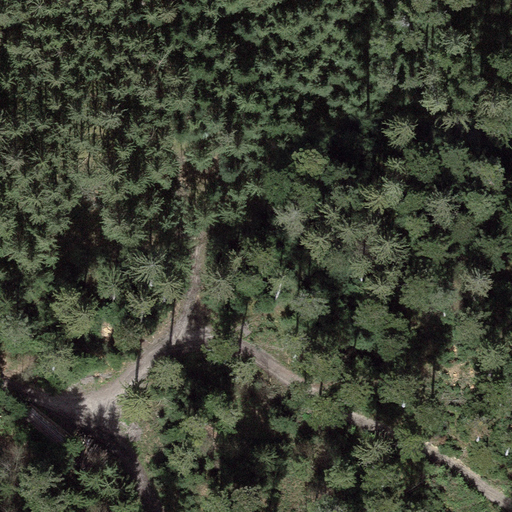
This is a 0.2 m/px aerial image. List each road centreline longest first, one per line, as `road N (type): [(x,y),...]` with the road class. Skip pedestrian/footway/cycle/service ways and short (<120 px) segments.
road 1 (track): [(511,501),(424,438),(341,406),(235,345),(125,392),(7,392)]
road 2 (track): [(0,387),(122,461),(154,511)]
